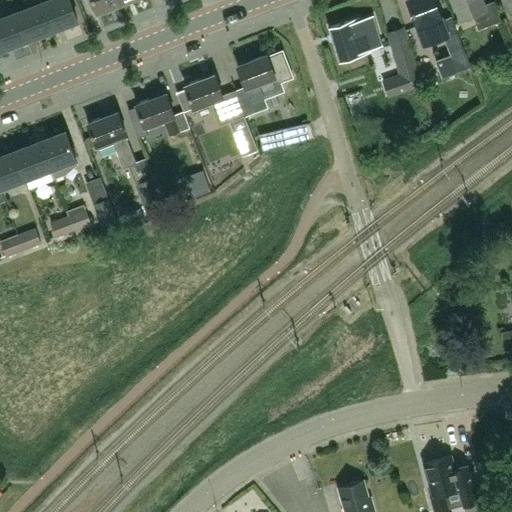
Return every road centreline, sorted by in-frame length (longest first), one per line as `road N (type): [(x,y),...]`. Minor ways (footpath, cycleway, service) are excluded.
road 1 (residential): [(412,404),(292,0)]
road 2 (tertiary): [(0,100),(260,0)]
road 3 (residential): [(187,511),(221,480),(288,441),(347,417),(412,404)]
